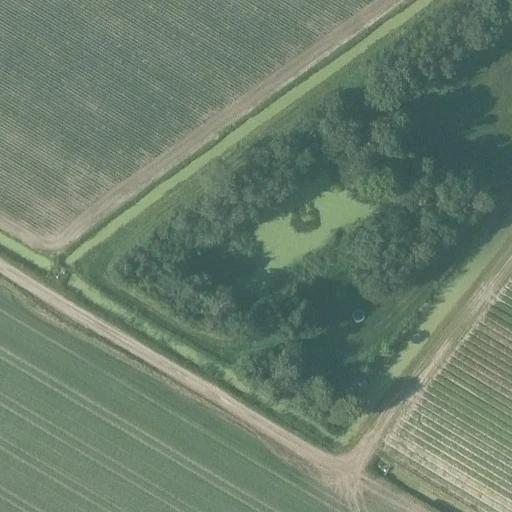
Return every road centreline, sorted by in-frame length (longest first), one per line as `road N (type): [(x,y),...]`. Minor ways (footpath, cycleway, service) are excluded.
road 1 (track): [(401,511),(0,273)]
road 2 (track): [(349,304),(384,312),(497,189),(496,169),(475,140),(511,84)]
road 3 (track): [(100,278),(204,339),(243,344),(330,332),(384,312)]
